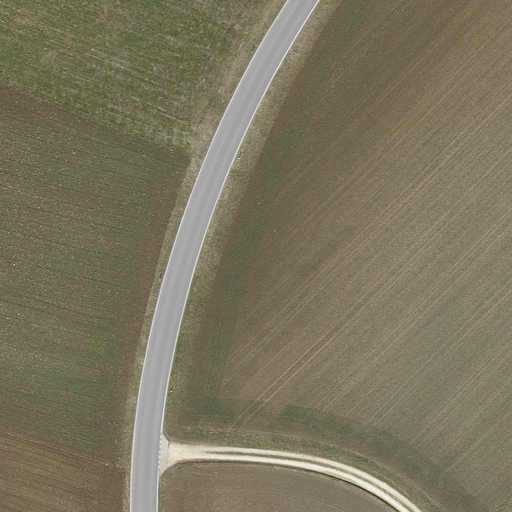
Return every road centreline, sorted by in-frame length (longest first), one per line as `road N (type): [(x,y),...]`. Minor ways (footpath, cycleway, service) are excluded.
road 1 (tertiary): [(145,511),(160,353),(182,266),(253,85),(304,0)]
road 2 (track): [(148,450),(311,460),(374,483),(413,511)]
